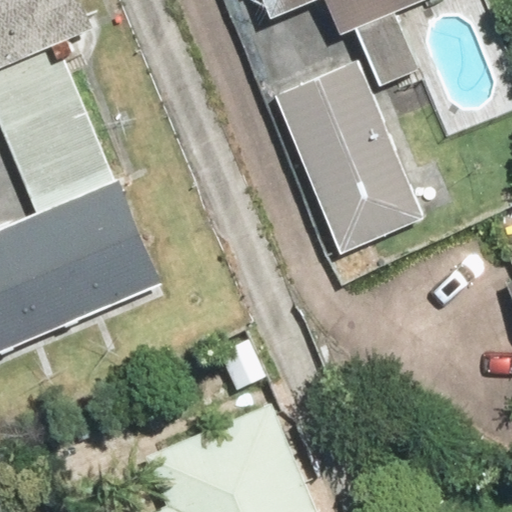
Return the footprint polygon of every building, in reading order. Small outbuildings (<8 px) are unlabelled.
[(0,359),(163,292),(70,67),(105,53),(83,0),(0,0),(0,145),(25,207),(0,216),(0,359)] [(450,0),(243,0),(256,35),(327,8),(339,42),(450,0)] [(357,64),(268,97),(330,261),(419,228),(357,64)] [(511,270),(499,275),(511,312),(511,270)] [(277,384),(248,325),(207,346),(236,405),(277,384)] [(311,511),(270,409),(137,462),(157,511),(311,511)] [(37,511),(18,457),(0,463),(0,511),(37,511)]
